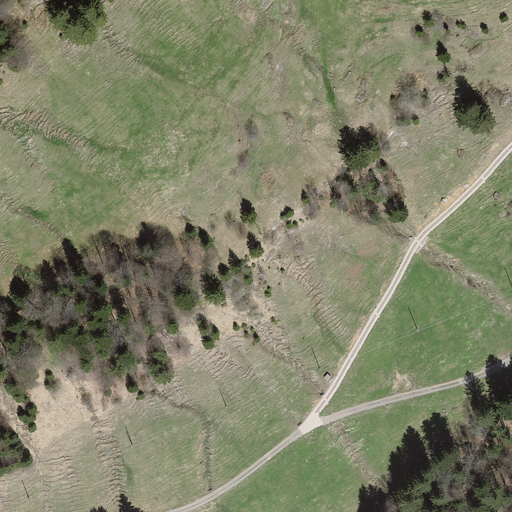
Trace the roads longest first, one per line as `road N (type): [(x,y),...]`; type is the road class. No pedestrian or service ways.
road 1 (track): [(305,429),(417,241),(511,148)]
road 2 (track): [(305,429),(511,359)]
road 3 (track): [(179,511),(305,429)]
